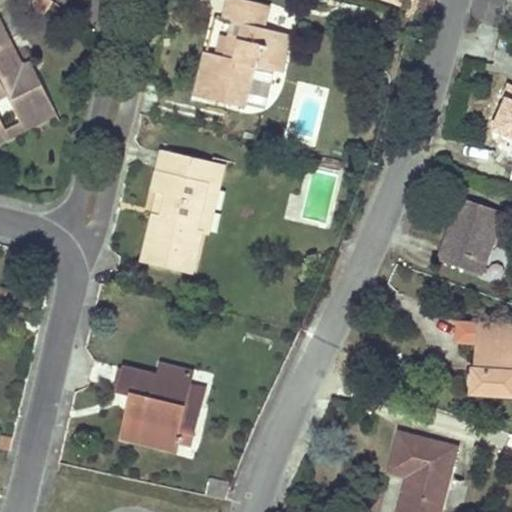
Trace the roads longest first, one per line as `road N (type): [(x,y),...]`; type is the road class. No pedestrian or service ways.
road 1 (residential): [(454,0),(407,167),(255,511)]
road 2 (residential): [(0,218),(51,237),(71,272),(18,511)]
